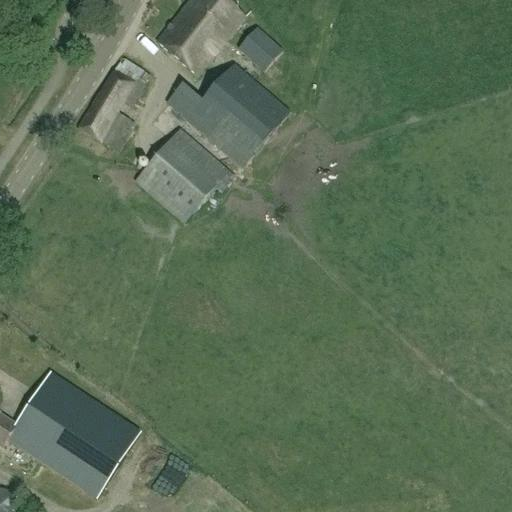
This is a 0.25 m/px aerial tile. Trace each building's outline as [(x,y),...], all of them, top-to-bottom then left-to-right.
[(196,78),(244,18),(221,0),(192,0),(156,46),(196,78)] [(265,74),(284,52),(258,29),(238,50),(265,74)] [(118,68),(135,76),(141,66),(123,57),(118,68)] [(242,170),(291,112),(236,67),(203,103),(184,86),(167,105),(242,170)] [(116,71),(79,130),(103,145),(120,116),(127,105),(139,84),(116,71)] [(146,171),(135,184),(185,226),(216,189),(223,194),(236,179),(229,173),(180,132),(146,171)] [(96,500),(140,433),(52,375),(17,428),(0,416),(0,415),(0,446),(3,449),(8,442),(96,500)] [(0,511),(22,511),(16,494),(0,489),(0,511)]
